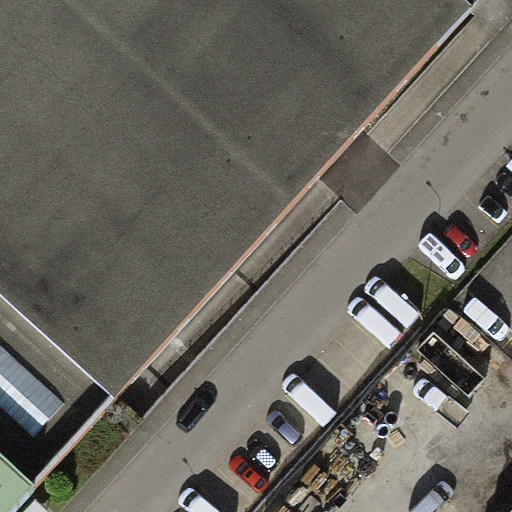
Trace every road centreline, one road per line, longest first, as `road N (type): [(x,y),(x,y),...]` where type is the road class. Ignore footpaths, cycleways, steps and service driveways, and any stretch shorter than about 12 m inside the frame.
road 1 (unknown): [(384,511),(511,382)]
road 2 (unknown): [(511,344),(486,323),(482,284),(511,231)]
